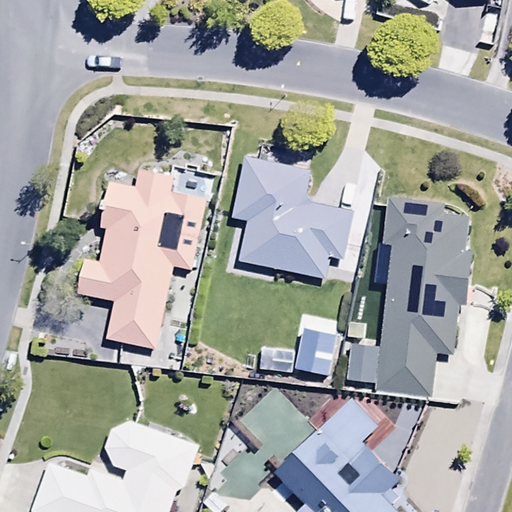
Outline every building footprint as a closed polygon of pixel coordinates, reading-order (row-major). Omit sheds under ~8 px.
[(358,218),(306,206),(312,179),(249,165),(234,229),(251,232),(242,270),(325,289),(331,263),(346,267),(358,218)] [(195,277),(209,209),(173,202),(176,185),(142,179),(138,196),(114,191),(104,238),(109,239),(103,269),(89,266),(82,302),(116,309),(108,347),(158,357),(175,273),(195,277)] [(382,253),(394,254),(381,353),(353,350),(349,384),(375,388),(374,395),(432,402),(438,360),(453,362),(459,310),(470,311),(477,255),(467,254),(471,224),(446,221),(447,214),(388,206),(382,253)] [(279,481),(308,511),(393,511),(404,502),(397,495),(404,488),(366,449),(382,434),(355,407),(279,481)] [(36,511),(172,511),(178,498),(186,495),(202,453),(132,428),(113,437),(107,457),(114,474),(129,479),(126,488),(90,475),(88,483),(51,471),(36,511)]
